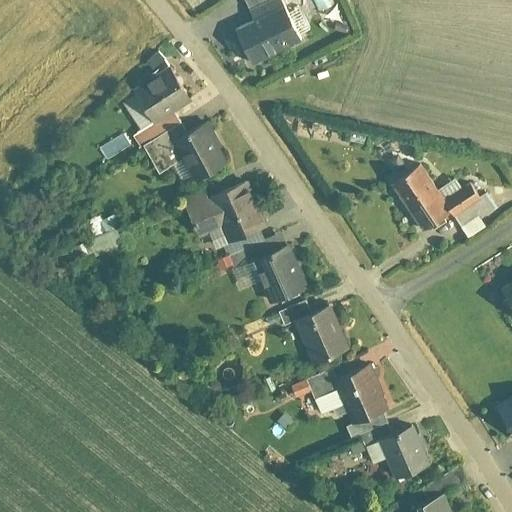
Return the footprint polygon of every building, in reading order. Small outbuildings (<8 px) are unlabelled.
[(290,9),(237,30),(252,66),(305,45),(290,9)] [(121,100),(139,131),(188,103),(171,72),(121,100)] [(208,122),(171,141),(191,180),(228,162),(208,122)] [(459,179),(438,193),(420,166),(391,184),(420,230),(443,215),(446,220),(474,202),(459,179)] [(207,199),(207,200),(185,210),(199,241),(222,230),(227,241),(262,225),(243,182),(207,199)] [(450,222),(460,236),(494,213),(484,199),(450,222)] [(98,223),(103,235),(118,229),(113,218),(98,223)] [(294,242),(244,266),(265,310),(315,286),(294,242)] [(511,281),(500,290),(511,306),(511,281)] [(328,307),(291,323),(311,367),(348,351),(328,307)] [(339,386),(354,420),(391,404),(373,361),(335,377),(339,386)] [(314,396),(339,386),(335,377),(331,366),(306,377),(311,389),(314,396)] [(311,389),(306,377),(292,383),(298,395),(311,389)] [(511,394),(499,403),(511,424),(511,394)] [(379,436),(393,430),(388,420),(360,432),(365,443),(379,436)] [(430,459),(414,421),(393,430),(379,436),(396,474),(430,459)] [(453,511),(445,491),(419,501),(421,505),(414,508),(415,511),(453,511)]
